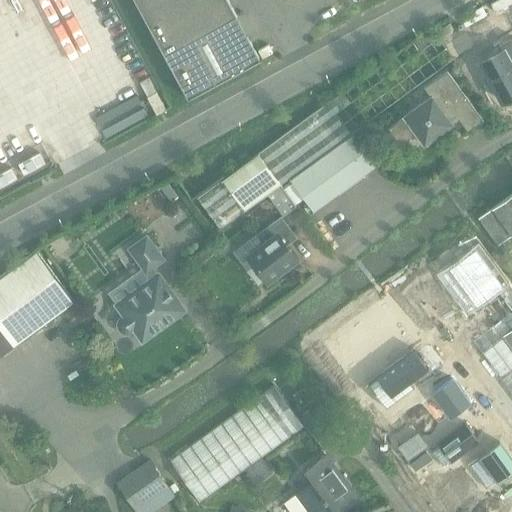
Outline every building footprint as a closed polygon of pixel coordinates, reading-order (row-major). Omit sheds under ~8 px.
[(134,0),(142,14),(167,0),(134,0)] [(167,0),(142,14),(164,56),(234,18),(236,17),(227,0),(167,0)] [(245,38),(234,18),(164,56),(188,99),(260,60),(247,37),(245,38)] [(455,32),(450,23),(438,30),(443,39),(455,32)] [(447,46),(453,57),(470,48),(465,37),(447,46)] [(502,51),(480,63),(487,75),(484,77),(491,91),(495,89),(501,102),(511,95),(511,37),(498,44),(502,51)] [(467,134),(483,122),(447,73),(425,88),(433,99),(388,130),(395,140),(407,142),(416,135),(424,147),(459,122),(467,134)] [(148,80),(139,84),(146,98),(155,93),(148,80)] [(166,110),(156,93),(155,93),(146,98),(156,115),(166,110)] [(343,93),(259,155),(280,186),(282,185),(290,180),(291,184),(285,189),(294,202),(302,197),(314,213),(375,168),(336,114),(351,104),(343,93)] [(24,175),(45,164),(39,153),(18,164),(24,175)] [(268,195),(280,186),(259,155),(197,199),(220,230),(268,195)] [(0,174),(0,187),(17,179),(11,168),(0,174)] [(157,191),(168,206),(178,198),(167,183),(157,191)] [(295,204),(294,202),(285,189),(282,185),(280,186),(268,195),(281,214),(295,204)] [(499,247),(511,237),(511,195),(479,221),(499,247)] [(267,281),(294,261),(284,247),(295,239),(280,218),(256,236),(264,246),(249,257),(267,281)] [(130,250),(146,272),(151,268),(152,269),(164,260),(148,237),(130,250)] [(478,242),(436,274),(467,315),(499,291),(511,309),(511,287),(509,284),(478,242)] [(36,251),(0,277),(0,356),(73,303),(36,251)] [(158,278),(152,269),(151,268),(146,272),(147,273),(147,272),(154,281),(119,306),(126,316),(123,318),(120,320),(119,325),(119,329),(122,333),(125,334),(129,335),(133,333),(136,330),(143,340),(184,311),(159,277),(158,278)] [(387,314),(345,345),(362,368),(358,371),(365,382),(387,366),(380,356),(405,338),(387,314)] [(511,351),(501,336),(481,351),(511,392),(511,351)] [(414,350),(368,384),(386,409),(414,389),(410,383),(429,370),(414,350)] [(452,377),(432,393),(450,418),(471,403),(452,377)] [(318,405),(298,420),(274,386),(170,461),(201,503),(304,428),(313,439),(332,425),(318,405)] [(439,445),(431,451),(442,466),(450,460),(451,461),(478,440),(465,422),(437,442),(439,445)] [(418,431),(398,446),(408,459),(428,445),(418,431)] [(479,459),(469,467),(485,489),(496,481),(497,483),(511,471),(511,460),(499,442),(478,458),(479,459)] [(326,454),(304,471),(313,483),(286,503),(293,511),(306,511),(308,511),(309,511),(344,511),(360,500),(326,454)] [(116,484),(134,511),(169,487),(152,460),(116,484)] [(441,474),(426,485),(431,492),(446,481),(441,474)] [(511,511),(511,486),(478,511),(511,511)] [(151,511),(175,496),(169,487),(134,511),(151,511)]
